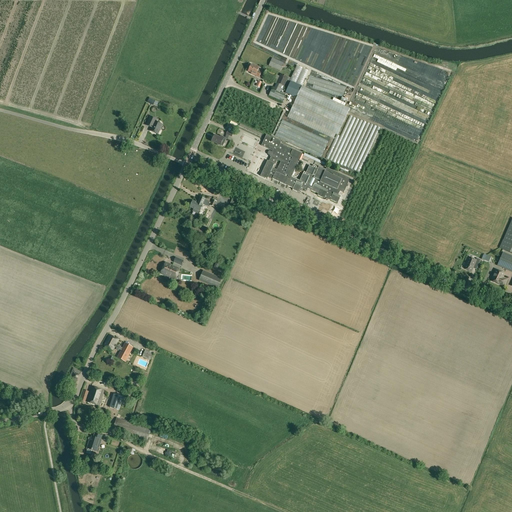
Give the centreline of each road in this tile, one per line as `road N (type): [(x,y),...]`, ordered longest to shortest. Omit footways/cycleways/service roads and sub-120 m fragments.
road 1 (tertiary): [(511,310),(185,164)]
road 2 (tertiary): [(0,422),(74,398),(185,164)]
road 3 (tertiary): [(185,164),(263,0)]
